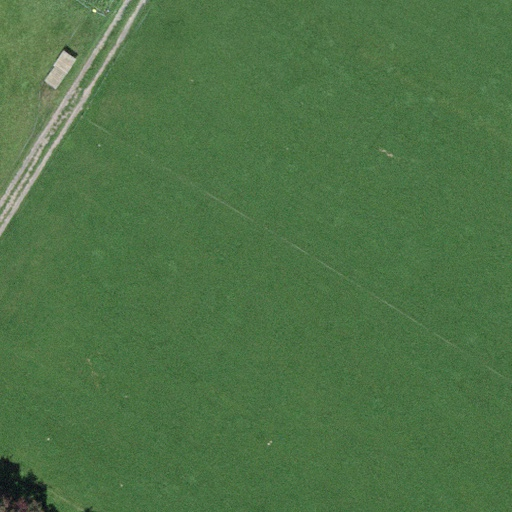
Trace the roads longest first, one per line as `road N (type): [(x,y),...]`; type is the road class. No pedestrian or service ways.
road 1 (track): [(0,219),(134,0)]
road 2 (track): [(0,415),(156,511)]
